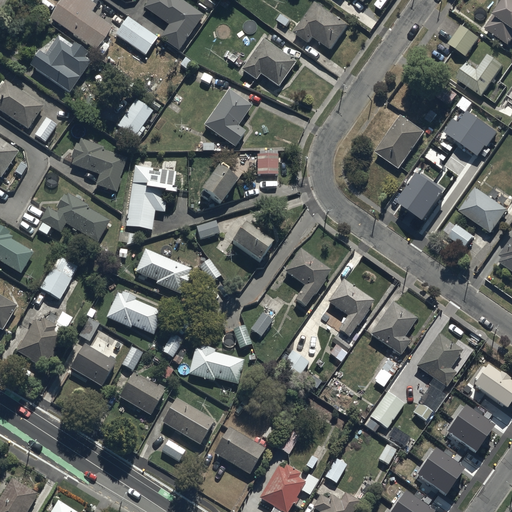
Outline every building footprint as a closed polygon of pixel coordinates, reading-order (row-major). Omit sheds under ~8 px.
[(62,0),(49,21),(96,52),(113,27),(93,14),(99,6),(89,0),(75,0),(74,2),(71,0),(62,0)] [(154,16),(170,26),(161,40),(179,53),(203,17),(185,4),(178,0),(150,0),(144,9),(154,16)] [(511,3),(507,0),(506,0),(485,30),(509,47),(511,43),(511,3)] [(313,38),(332,51),(349,26),(315,3),(298,28),(294,35),(309,45),(313,38)] [(116,37),(145,57),(157,39),(128,19),(116,37)] [(463,26),(449,46),(466,58),(480,39),(463,26)] [(35,71),(71,95),(94,62),(58,38),(45,56),(40,53),(30,68),(35,71)] [(259,77),(279,90),(296,65),(262,42),(245,67),(240,74),(255,83),(259,77)] [(505,68),(490,57),(479,72),(469,65),(458,81),(468,88),(483,98),(505,68)] [(252,85),(237,77),(233,84),(248,92),(252,85)] [(0,91),(0,112),(29,132),(44,109),(6,83),(0,91)] [(229,92),(205,128),(228,143),(236,149),(247,134),(238,128),(252,107),(229,92)] [(117,129),(135,141),(153,113),(136,102),(117,129)] [(450,141),(482,163),(501,137),(469,114),(461,125),(454,120),(443,136),(450,141)] [(376,154),(400,171),(427,133),(403,116),(376,154)] [(35,137),(46,144),(57,126),(47,119),(35,137)] [(0,178),(2,180),(20,154),(0,140),(0,178)] [(120,183),(128,160),(79,144),(72,167),(101,176),(97,188),(116,194),(120,183)] [(278,157),(257,157),(257,176),(278,176),(278,157)] [(135,169),(127,229),(152,232),(155,213),(166,215),(171,174),(161,173),(135,169)] [(202,196),(221,209),(238,185),(219,172),(202,196)] [(396,208),(425,228),(449,195),(420,175),(396,208)] [(476,191),(459,215),(491,237),(508,213),(476,191)] [(61,236),(67,226),(98,244),(111,223),(65,196),(54,214),(47,210),(39,223),(61,236)] [(197,229),(201,240),(219,235),(216,224),(197,229)] [(474,239),(456,227),(447,239),(465,252),(474,239)] [(234,246),(260,265),(273,247),(247,228),(234,246)] [(0,264),(20,277),(35,252),(0,231),(0,264)] [(511,243),(498,263),(511,272),(511,243)] [(147,251),(136,275),(182,296),(192,272),(147,251)] [(331,273),(301,252),(286,274),(305,288),(295,302),(305,310),(315,295),(331,273)] [(40,291),(60,303),(80,270),(59,258),(40,291)] [(221,279),(208,262),(199,269),(211,286),(221,279)] [(375,304),(345,283),(329,305),(349,319),(338,333),(348,341),(359,326),(375,304)] [(107,320),(153,338),(163,312),(117,294),(107,320)] [(0,331),(3,333),(17,309),(0,299),(0,331)] [(418,322),(393,305),(371,336),(395,353),(401,358),(411,344),(405,339),(418,322)] [(250,332),(261,340),(273,323),(262,315),(250,332)] [(15,355),(44,372),(64,337),(36,320),(15,355)] [(79,338),(91,345),(102,327),(90,320),(79,338)] [(244,328),(234,332),(241,350),(251,346),(244,328)] [(161,354),(174,361),(185,342),(173,334),(161,354)] [(464,355),(439,337),(417,369),(442,386),(448,390),(458,376),(452,372),(464,355)] [(70,371),(101,389),(115,365),(84,347),(70,371)] [(121,365),(134,373),(145,355),(132,348),(121,365)] [(190,375),(238,387),(245,362),(196,350),(190,375)] [(308,366),(292,353),(278,372),(295,384),(308,366)] [(500,372),(488,364),(474,385),(507,407),(511,399),(511,380),(511,377),(502,370),(500,372)] [(118,400),(152,419),(166,395),(133,375),(118,400)] [(370,419),(387,432),(406,405),(389,393),(370,419)] [(162,427),(201,449),(216,424),(177,401),(162,427)] [(495,424),(467,404),(447,433),(475,453),(495,424)] [(413,415),(427,424),(434,414),(420,405),(413,415)] [(404,435),(412,441),(422,429),(413,422),(404,435)] [(277,449),(288,456),(302,433),(290,427),(277,449)] [(228,430),(213,456),(250,478),(265,452),(228,430)] [(389,439),(405,451),(411,442),(395,430),(389,439)] [(161,455),(180,466),(188,452),(169,441),(161,455)] [(378,462),(389,467),(397,452),(387,447),(378,462)] [(465,467),(436,448),(418,474),(446,494),(465,467)] [(324,478),(335,485),(346,467),(335,460),(324,478)] [(259,502),(275,511),(291,511),(307,486),(299,481),(301,477),(289,470),(286,474),(279,470),(259,502)] [(12,483),(0,503),(0,511),(29,511),(38,498),(12,483)] [(434,511),(435,511),(407,491),(391,511),(434,511)] [(356,511),(361,505),(346,496),(341,503),(331,497),(328,502),(320,498),(312,511),(313,511),(356,511)]
